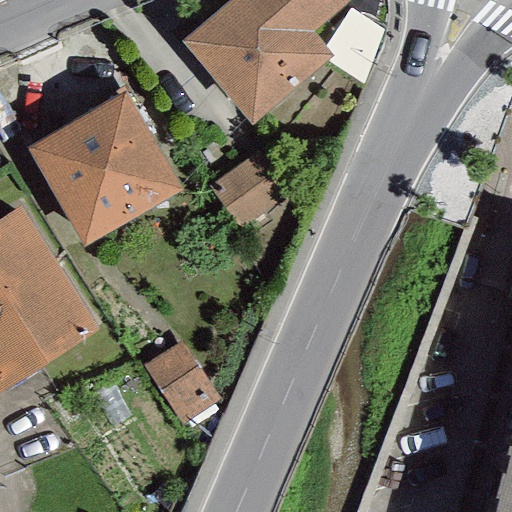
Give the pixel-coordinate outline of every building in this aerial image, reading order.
[(250,107),(319,50),(298,25),(328,0),(235,0),(191,36),(250,107)] [(89,232),(173,182),(123,96),(38,146),(89,232)] [(240,219),(292,182),(267,148),(215,185),(240,219)] [(0,372),(83,319),(13,210),(0,218),(0,372)] [(183,413),(212,394),(180,344),(151,363),(183,413)] [(511,511),(511,427),(490,511),(511,511)]
